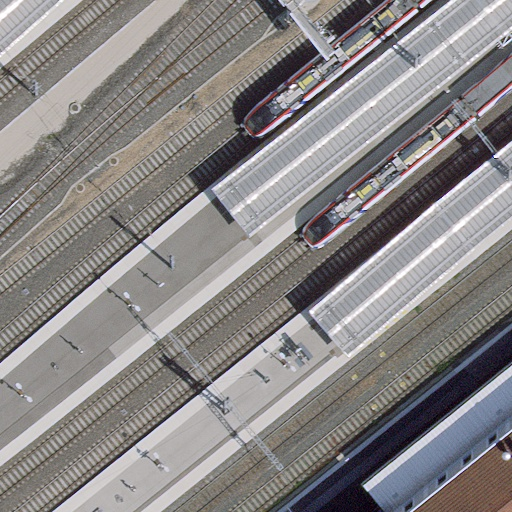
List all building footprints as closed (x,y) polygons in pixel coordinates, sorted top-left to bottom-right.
[(0,0),(0,68),(80,0),(0,0)] [(511,0),(441,0),(249,155),(204,192),(258,262),(446,110),(511,53),(511,0)] [(511,142),(294,318),(339,369),(511,230),(511,142)] [(511,346),(357,472),(376,495),(387,486),(391,493),(511,396),(511,346)] [(511,511),(511,396),(391,493),(367,511),(511,511)]
